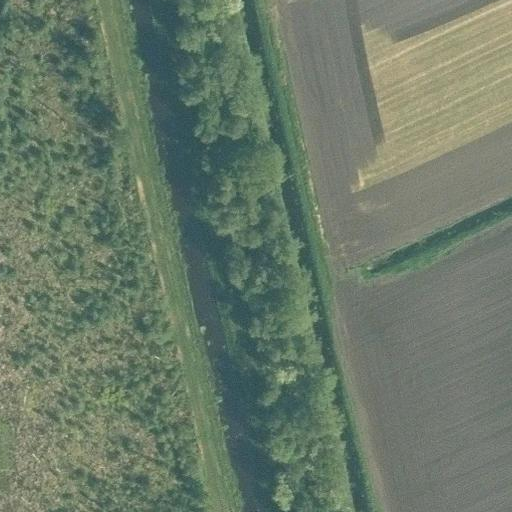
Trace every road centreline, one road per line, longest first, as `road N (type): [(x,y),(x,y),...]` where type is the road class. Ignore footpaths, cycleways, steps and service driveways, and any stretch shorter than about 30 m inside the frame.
road 1 (track): [(281,511),(163,0)]
road 2 (track): [(224,511),(106,0)]
